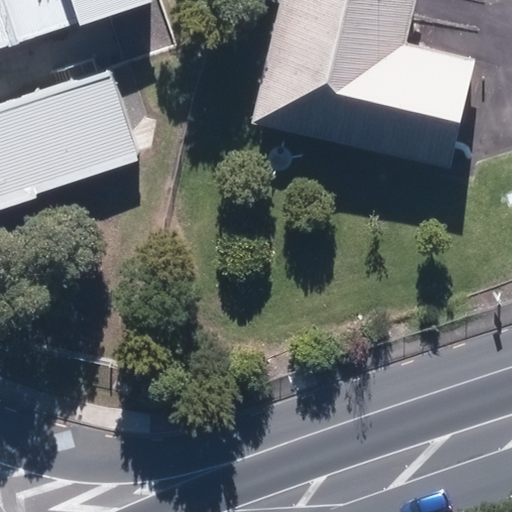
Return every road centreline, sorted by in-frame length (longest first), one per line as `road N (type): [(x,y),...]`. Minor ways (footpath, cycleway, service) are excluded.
road 1 (secondary): [(0,427),(71,443),(172,448),(511,418)]
road 2 (secondary): [(511,421),(240,511)]
